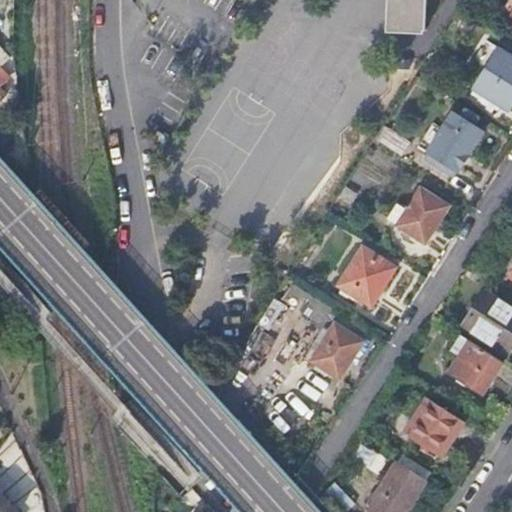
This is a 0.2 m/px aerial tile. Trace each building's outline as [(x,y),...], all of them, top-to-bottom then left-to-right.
[(395,0),(394,26),(428,28),(429,0),(395,0)] [(511,53),(501,46),(475,87),(511,110),(511,107),(511,53)] [(0,47),(0,63),(2,66),(10,59),(0,47)] [(0,63),(0,89),(13,77),(2,66),(0,63)] [(455,113),(432,151),(460,168),(482,130),(455,113)] [(386,122),(376,137),(403,154),(412,139),(386,122)] [(349,186),(342,197),(354,203),(361,193),(349,186)] [(422,187),(398,225),(427,243),(451,205),(422,187)] [(364,244),(340,283),(374,305),(398,265),(364,244)] [(511,308),(484,290),(463,323),(508,353),(511,347),(511,308)] [(268,300),(253,355),(276,361),(290,305),(268,300)] [(433,319),(422,335),(432,341),(441,325),(433,319)] [(336,322),(313,359),(341,377),(365,339),(336,322)] [(484,392),(504,362),(471,340),(452,370),(484,392)] [(406,431),(443,454),(464,422),(427,398),(406,431)] [(407,511),(426,482),(397,463),(369,507),(376,511),(407,511)] [(348,511),(355,506),(334,483),(323,493),(339,511),(348,511)] [(18,511),(0,492),(0,511),(18,511)]
